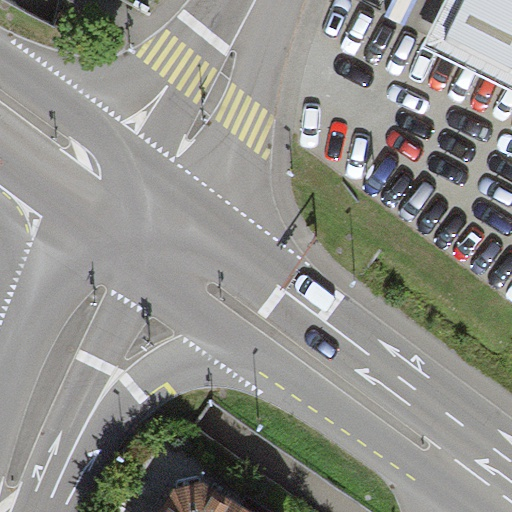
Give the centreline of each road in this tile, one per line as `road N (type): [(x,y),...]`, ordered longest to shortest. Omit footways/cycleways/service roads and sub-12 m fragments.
road 1 (secondary): [(495,473),(131,214)]
road 2 (secondary): [(131,214),(43,397),(1,511)]
road 3 (residential): [(131,214),(252,0)]
road 4 (secondary): [(131,214),(0,125)]
